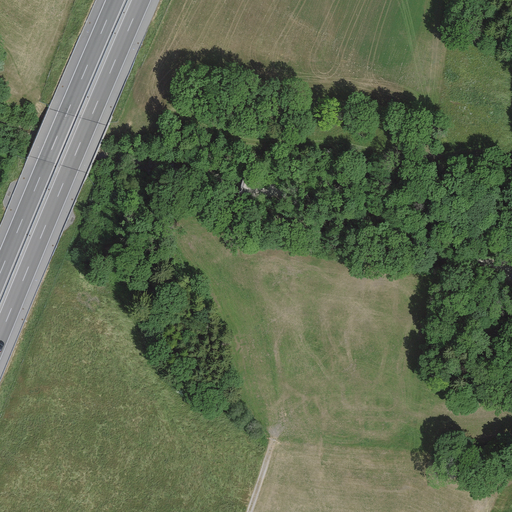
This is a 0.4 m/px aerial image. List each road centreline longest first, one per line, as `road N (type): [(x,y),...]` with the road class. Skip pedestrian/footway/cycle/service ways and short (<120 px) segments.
road 1 (motorway): [(0,336),(141,0)]
road 2 (motorway): [(115,0),(0,274)]
